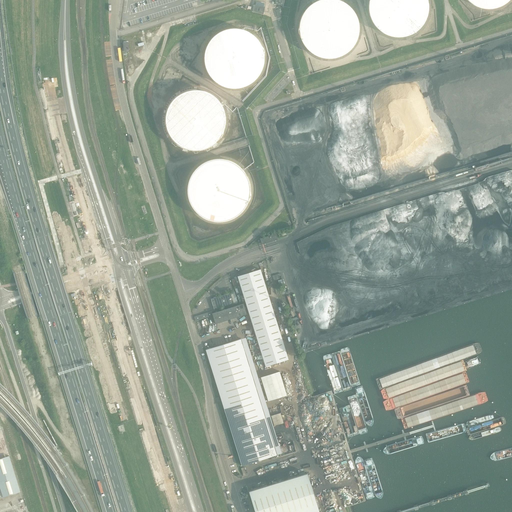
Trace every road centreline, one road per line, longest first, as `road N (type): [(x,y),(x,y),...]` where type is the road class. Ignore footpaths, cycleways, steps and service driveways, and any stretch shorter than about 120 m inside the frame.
road 1 (motorway): [(124,511),(0,82)]
road 2 (motorway): [(0,143),(111,511)]
road 3 (secondary): [(63,0),(69,117),(111,263)]
road 4 (secondary): [(121,259),(77,113),(66,0)]
road 5 (secondary): [(200,511),(124,269)]
road 6 (unclassified): [(113,0),(120,90),(166,246)]
road 7 (secondary): [(114,273),(188,511)]
road 8 (unclassified): [(180,292),(239,511)]
road 9 (secondary): [(0,308),(63,511)]
road 10 (unknown): [(305,435),(273,297)]
